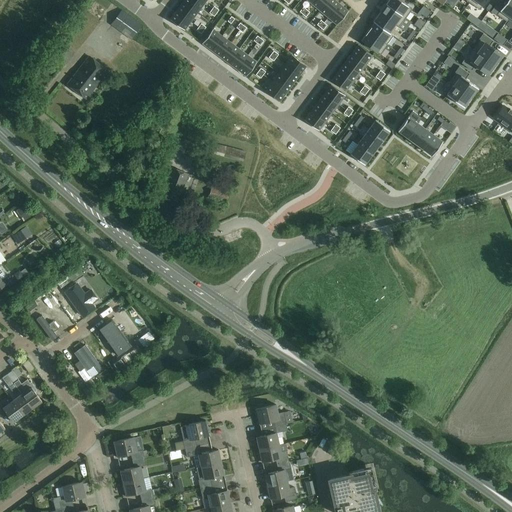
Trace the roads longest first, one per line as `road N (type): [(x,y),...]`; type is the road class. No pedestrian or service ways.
road 1 (secondary): [(511,504),(222,305)]
road 2 (unclassified): [(274,255),(264,233),(246,222),(200,233),(168,218),(0,80)]
road 3 (residential): [(507,82),(428,190),(390,203),(283,122)]
road 4 (secondary): [(222,305),(109,225),(0,128)]
road 5 (unclassified): [(274,255),(511,186)]
road 6 (residential): [(283,122),(328,60),(248,0)]
road 7 (residential): [(283,122),(150,19)]
